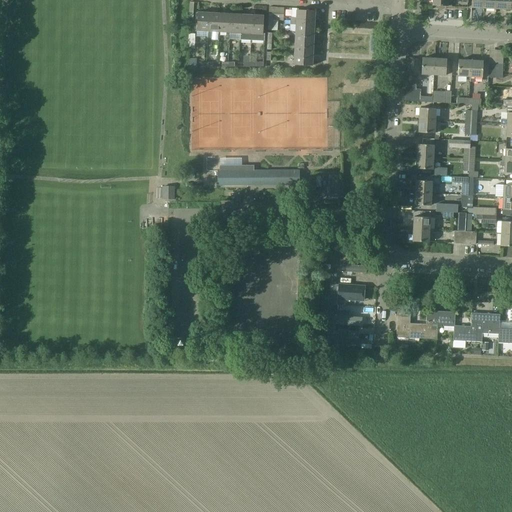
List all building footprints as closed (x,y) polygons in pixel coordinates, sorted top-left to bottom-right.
[(496,0),(484,0),(484,8),(496,9),(496,0)] [(496,0),(496,9),(508,9),(508,0),(496,0)] [(284,8),(269,7),(268,13),(268,26),(272,26),(272,27),(275,27),(277,25),(277,22),(275,20),(273,20),(273,19),(283,20),(284,8)] [(312,66),(315,11),(297,10),(297,17),(294,17),(294,25),(297,25),(295,65),(312,66)] [(198,12),(197,31),(205,31),(205,34),(208,34),(209,13),(198,12)] [(221,13),(209,13),(208,34),(212,34),(212,32),(220,32),(221,13)] [(232,14),(221,13),(220,32),(226,32),(226,35),(230,35),(232,14)] [(242,15),(232,14),(230,35),(233,35),(233,33),(241,33),(242,15)] [(251,41),(253,15),(242,15),(241,33),(241,40),(251,41)] [(264,16),(253,15),(251,41),(264,41),(265,34),(263,33),(264,16)] [(421,74),(427,74),(433,75),(434,58),(422,58),(421,74)] [(447,59),(434,58),(433,75),(446,75),(447,59)] [(457,76),(465,76),(465,80),(470,80),(470,76),(471,60),(458,60),(457,76)] [(483,61),(471,60),(470,76),(470,80),(470,82),(475,82),(475,77),(482,77),(483,61)] [(427,74),(427,88),(426,92),(420,92),(420,102),(432,102),(432,97),(432,90),(433,75),(427,74)] [(420,90),(415,90),(415,85),(404,84),(403,101),(420,102),(420,92),(420,90)] [(419,108),(419,120),(435,121),(436,109),(419,108)] [(511,112),(507,113),(507,120),(501,119),(501,125),(507,125),(511,125),(511,112)] [(435,121),(419,120),(418,132),(434,133),(435,121)] [(418,144),(417,156),(433,157),(433,145),(418,144)] [(511,149),(505,149),(505,156),(502,156),(501,161),(505,161),(511,161),(511,149)] [(433,157),(417,156),(416,168),(432,169),(433,157)] [(247,170),(217,170),(217,185),(299,185),(299,170),(252,170),(252,165),(247,165),(247,170)] [(447,167),(434,167),(434,175),(447,175),(447,167)] [(339,194),(338,174),(329,174),(329,194),(339,194)] [(416,180),(415,192),(431,193),(432,181),(416,180)] [(511,185),(503,185),(502,197),(511,197),(511,185)] [(161,187),(161,197),(170,197),(169,187),(161,187)] [(431,193),(415,192),(415,205),(430,206),(431,193)] [(511,197),(502,197),(502,209),(511,209),(511,197)] [(457,213),(458,205),(436,204),(436,212),(457,213)] [(430,213),(420,212),(419,217),(414,216),(413,229),(429,230),(429,229),(435,229),(436,218),(430,218),(430,217),(430,213)] [(511,221),(501,221),(501,233),(511,233),(511,221)] [(429,230),(413,229),(412,241),(428,242),(429,230)] [(465,231),(459,231),(454,231),(453,243),(464,244),(465,231)] [(471,232),(465,231),(464,244),(475,244),(476,232),(471,232)] [(511,233),(501,233),(500,246),(511,246),(511,233)] [(366,266),(338,264),(338,272),(366,272),(366,266)] [(344,291),(344,297),(355,297),(356,292),(363,293),(364,286),(337,285),(337,291),(344,291)] [(427,311),(426,320),(432,321),(431,329),(437,330),(437,326),(454,327),(454,326),(455,312),(427,311)] [(335,316),(335,323),(362,324),(362,317),(352,317),(353,312),(345,312),(344,316),(335,316)] [(471,313),(471,322),(476,323),(476,332),(482,332),(482,328),(498,329),(499,329),(499,328),(500,314),(471,313)] [(410,323),(409,330),(409,338),(437,339),(437,330),(431,329),(432,321),(426,320),(426,324),(410,323)] [(471,326),(454,326),(454,327),(453,340),(482,342),(482,332),(476,332),(476,323),(471,322),(471,326)] [(511,328),(499,328),(499,329),(498,329),(498,343),(511,343),(511,328)] [(409,330),(396,330),(396,337),(409,338),(409,330)]
